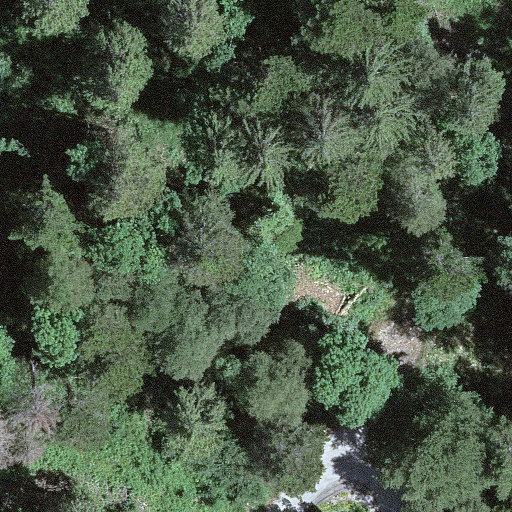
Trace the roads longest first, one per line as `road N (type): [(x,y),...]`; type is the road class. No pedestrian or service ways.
road 1 (track): [(511,205),(397,304),(362,452)]
road 2 (track): [(399,511),(394,483),(362,452),(321,470),(290,511)]
